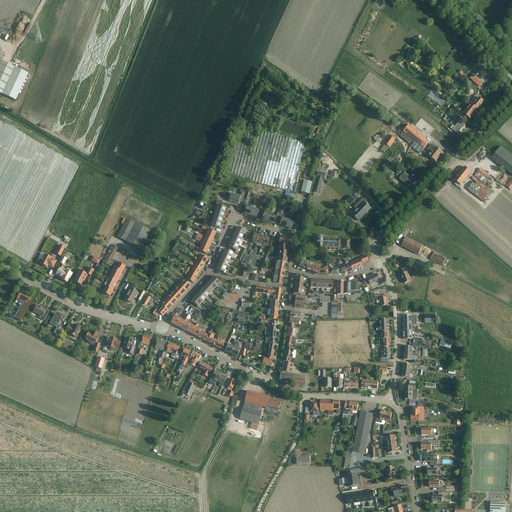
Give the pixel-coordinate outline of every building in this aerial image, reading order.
[(14,67),(2,94),(15,101),(28,73),(14,67)] [(469,119),(484,101),(478,97),(472,105),(471,103),(463,113),(469,119)] [(465,125),(460,120),(457,118),(454,122),(456,123),(457,122),(458,123),(454,127),(453,125),(450,128),(457,134),(463,127),(465,125)] [(408,125),(400,136),(409,144),(411,141),(414,143),(411,146),(419,153),(429,142),(408,125)] [(293,192),(296,178),(305,143),(239,126),(226,175),(293,192)] [(389,147),(395,139),(391,135),(385,144),(381,150),(384,152),(388,147),(389,147)] [(435,162),(439,157),(442,153),(433,145),(428,151),(431,152),(428,156),(435,162)] [(511,174),(511,155),(501,146),(491,158),(511,174)] [(459,188),(461,185),(471,172),(464,167),(453,180),(456,182),(455,184),(459,188)] [(484,183),(490,176),(480,169),(474,176),(484,183)] [(318,172),(313,192),(320,193),(323,180),(324,180),(326,174),(318,172)] [(414,181),(404,173),(399,178),(400,180),(408,187),(410,187),(415,182),(421,182),(421,181),(414,181)] [(492,192),(473,177),(472,179),(476,182),(474,185),(472,183),(467,189),(484,203),(492,192)] [(309,194),(312,182),(304,180),(301,192),(309,194)] [(242,203),(245,194),(241,193),(240,196),(231,193),(228,201),(238,204),(239,202),(242,203)] [(356,209),(351,214),(358,221),(361,218),(361,217),(369,209),(367,207),(369,205),(362,198),(354,207),(356,209)] [(216,210),(224,213),(226,208),(223,207),(224,204),(216,201),(215,205),(217,206),(216,210)] [(250,216),(253,206),(251,205),(250,207),(246,206),(244,214),(250,216)] [(259,210),(255,209),(256,206),(253,206),(250,216),(256,218),(257,215),(260,216),(262,208),(260,207),(259,210)] [(268,222),(270,214),(264,212),(265,209),(262,208),(260,216),(262,217),(262,220),(268,222)] [(270,214),(268,222),(274,224),(275,221),(277,222),(280,214),(277,213),(276,216),(270,214)] [(285,227),(289,217),(286,216),(285,219),(282,218),(283,215),(280,214),(277,222),(280,222),(279,225),(285,227)] [(289,217),(285,227),(291,229),(294,222),(290,221),(291,218),(289,217)] [(141,249),(150,231),(127,219),(117,237),(141,249)] [(235,232),(243,236),(245,231),(237,227),(235,232)] [(206,234),(213,238),(216,232),(205,228),(204,230),(207,231),(206,234)] [(240,241),(243,236),(235,232),(233,237),(240,241)] [(205,237),(198,234),(197,234),(196,236),(211,243),(213,238),(206,234),(205,237)] [(208,249),(211,243),(196,236),(195,239),(201,242),(200,245),(201,245),(208,249)] [(267,247),(270,238),(264,236),(262,245),(260,249),(263,250),(264,246),(267,247)] [(326,239),(323,239),(323,238),(322,238),(322,236),(317,236),(317,240),(317,241),(317,243),(317,245),(317,246),(317,247),(318,246),(319,246),(319,247),(319,248),(320,248),(321,248),(321,249),(322,249),(322,248),(325,248),(325,249),(326,249),(326,248),(329,249),(329,250),(330,250),(330,249),(333,249),(333,250),(334,250),(334,249),(337,249),(337,250),(338,250),(338,249),(338,248),(343,248),(343,249),(349,249),(350,240),(343,240),(343,241),(339,240),(339,239),(338,239),(338,240),(334,240),(334,239),(334,240),(331,240),(331,239),(330,239),(327,239),(327,238),(326,238),(326,239)] [(238,246),(240,241),(233,237),(230,242),(238,246)] [(418,255),(423,246),(406,237),(401,246),(418,255)] [(278,243),(280,244),(287,246),(288,246),(290,241),(280,238),(278,243)] [(236,251),(238,246),(230,242),(228,247),(236,251)] [(60,256),(65,248),(60,245),(55,254),(60,256)] [(206,254),(208,249),(201,245),(200,248),(197,247),(196,249),(206,254)] [(113,246),(103,263),(108,266),(118,248),(113,246)] [(223,254),(230,258),(233,253),(225,249),(223,254)] [(228,263),(230,258),(223,254),(220,259),(228,263)] [(442,266),(445,260),(433,254),(430,260),(442,266)] [(53,268),(56,261),(51,259),(52,258),(45,255),(40,263),(47,267),(48,265),(50,265),(50,266),(53,268)] [(201,255),(199,259),(195,257),(194,259),(197,261),(203,265),(207,258),(201,255)] [(257,257),(245,255),(244,257),(243,259),(242,261),(248,264),(250,260),(256,261),(257,257)] [(402,266),(405,261),(396,256),(394,262),(402,266)] [(226,268),(228,263),(220,259),(218,264),(226,268)] [(310,262),(302,259),(299,266),(306,269),(307,264),(309,265),(310,262)] [(350,266),(352,271),(362,266),(359,259),(349,264),(350,266)] [(200,271),(203,265),(197,261),(195,265),(193,264),(193,263),(190,261),(189,264),(194,267),(200,271)] [(275,270),(284,271),(285,262),(278,262),(277,261),(275,270)] [(110,296),(125,266),(118,262),(115,268),(114,267),(104,286),(105,287),(102,292),(110,296)] [(307,264),(306,269),(318,273),(328,274),(329,268),(323,267),(323,269),(319,268),(320,266),(313,264),(310,262),(309,265),(307,264)] [(224,273),(226,268),(218,264),(216,269),(224,273)] [(340,267),(340,270),(342,275),(352,271),(350,266),(349,264),(340,267)] [(196,276),(200,271),(194,267),(191,271),(189,270),(190,268),(187,267),(185,270),(196,276)] [(72,274),(66,270),(65,271),(59,268),(56,275),(62,278),(62,279),(66,282),(69,278),(70,278),(72,274)] [(91,276),(94,270),(89,268),(86,274),(79,270),(75,277),(76,278),(74,282),(75,283),(75,284),(78,285),(79,285),(81,285),(83,282),(84,282),(88,275),(91,276)] [(262,268),(261,272),(266,272),(266,271),(272,272),(272,276),(283,278),(284,271),(275,270),(262,268)] [(408,274),(405,268),(401,269),(403,273),(401,274),(405,283),(410,281),(409,277),(408,274)] [(192,283),(196,276),(185,270),(183,273),(186,275),(187,273),(189,274),(186,279),(192,283)] [(369,285),(379,280),(376,274),(367,278),(367,280),(362,283),(364,289),(367,287),(366,285),(369,284),(369,285)] [(210,281),(216,287),(220,283),(214,277),(210,281)] [(282,285),(283,278),(274,277),(273,283),(282,285)] [(184,280),(179,285),(186,291),(186,290),(190,286),(184,280)] [(212,291),(216,287),(210,281),(206,285),(212,291)] [(360,294),(361,284),(345,283),(344,294),(350,295),(350,292),(351,292),(352,292),(353,293),(354,292),(355,292),(354,294),(360,294)] [(179,285),(175,290),(181,296),(182,295),(186,291),(179,285)] [(209,295),(212,291),(206,285),(203,289),(209,295)] [(280,296),(281,289),(256,286),(254,286),(252,296),(255,296),(255,293),(258,293),(267,294),(280,296)] [(135,298),(138,292),(130,288),(124,299),(130,303),(134,297),(135,298)] [(205,298),(209,295),(203,289),(199,293),(205,298)] [(140,301),(145,292),(141,290),(136,299),(140,301)] [(175,290),(170,295),(177,301),(181,296),(175,290)] [(201,302),(205,298),(199,293),(195,297),(201,302)] [(21,321),(32,301),(19,294),(16,300),(23,303),(15,318),(21,321)] [(170,295),(166,300),(172,306),(177,301),(170,295)] [(147,296),(142,304),(143,304),(145,305),(146,306),(148,303),(151,305),(153,300),(151,298),(147,296)] [(197,306),(201,302),(195,297),(191,301),(197,306)] [(166,300),(161,305),(162,306),(167,311),(172,306),(166,300)] [(278,310),(279,302),(271,301),(270,309),(271,309),(278,310)] [(163,316),(167,311),(162,306),(161,305),(158,302),(156,303),(159,306),(155,310),(156,310),(152,313),(157,317),(160,314),(163,316)] [(42,308),(37,305),(33,312),(40,316),(39,318),(44,321),(47,315),(44,313),(46,310),(43,308),(42,308)] [(179,315),(183,311),(180,309),(176,313),(174,316),(170,323),(176,326),(179,319),(176,317),(179,314),(179,315)] [(277,320),(278,310),(271,309),(269,319),(277,320)] [(179,319),(176,326),(181,329),(185,321),(186,319),(188,315),(189,313),(187,311),(185,314),(184,317),(182,320),(179,319)] [(66,316),(60,313),(59,315),(55,314),(50,323),(57,327),(60,320),(63,321),(66,316)] [(186,331),(190,324),(187,323),(190,316),(188,315),(186,319),(185,321),(181,329),(186,331)] [(435,315),(425,315),(425,324),(435,323),(435,315)] [(403,330),(412,330),(412,326),(417,325),(417,316),(403,316),(403,330)] [(380,331),(389,331),(388,320),(380,320),(380,331)] [(192,334),(197,324),(194,323),(193,326),(190,324),(186,331),(192,334)] [(289,323),(287,337),(296,338),(298,339),(298,333),(299,330),(293,329),(294,324),(289,323)] [(197,337),(197,336),(200,330),(198,328),(199,325),(197,324),(192,334),(197,337)] [(60,335),(64,327),(60,325),(55,333),(60,335)] [(76,326),(74,325),(73,327),(69,325),(65,331),(69,333),(69,334),(76,338),(81,328),(79,327),(79,326),(78,326),(77,325),(76,326)] [(265,328),(265,334),(269,335),(269,338),(269,339),(276,339),(276,328),(270,328),(265,328)] [(205,341),(207,335),(203,333),(204,332),(200,330),(197,336),(197,337),(205,341)] [(412,330),(403,330),(403,336),(405,336),(406,339),(411,339),(411,336),(412,336),(415,336),(415,330),(412,330)] [(98,334),(93,331),(91,334),(88,332),(84,340),(88,342),(87,342),(90,343),(94,345),(98,337),(97,337),(98,334)] [(213,338),(215,334),(209,331),(207,335),(205,341),(214,346),(216,340),(213,338)] [(390,347),(389,332),(381,333),(381,339),(382,339),(382,347),(390,347)] [(148,347),(151,338),(143,336),(141,343),(140,343),(136,357),(138,357),(139,355),(142,355),(143,350),(142,350),(144,346),(148,347)] [(110,337),(107,346),(111,348),(110,350),(113,351),(117,352),(119,345),(116,344),(117,341),(117,340),(110,337)] [(287,337),(286,344),(292,345),(301,347),(304,347),(304,345),(301,345),(295,344),(296,339),(293,339),(293,338),(287,337)] [(132,355),(135,347),(131,346),(133,340),(126,338),(123,348),(128,350),(127,353),(132,355)] [(163,351),(163,349),(165,342),(157,340),(155,349),(163,351)] [(216,340),(214,346),(222,350),(225,342),(220,340),(219,342),(216,340)] [(180,353),(177,352),(178,347),(168,343),(165,352),(169,354),(170,353),(172,354),(171,358),(177,360),(180,353)] [(265,351),(274,352),(276,345),(266,343),(265,351)] [(231,354),(234,347),(228,344),(225,351),(231,354)] [(292,358),(293,354),(293,349),(291,349),(292,345),(286,344),(283,361),(291,363),(292,358)] [(234,347),(231,354),(236,357),(240,350),(234,347)] [(390,348),(382,349),(382,359),(381,359),(381,363),(388,362),(388,358),(390,358),(390,348)] [(182,370),(187,362),(185,361),(190,352),(184,349),(179,360),(182,361),(179,368),(182,370)] [(404,353),(404,360),(415,360),(416,357),(419,357),(427,357),(428,350),(421,349),(421,352),(419,351),(419,354),(412,354),(404,353)] [(194,367),(197,363),(201,356),(193,351),(189,358),(192,360),(189,364),(194,367)] [(272,360),(274,352),(265,351),(263,358),(269,359),(272,360)] [(98,356),(95,366),(101,368),(104,359),(98,356)] [(207,377),(209,375),(212,369),(200,362),(197,368),(203,372),(202,374),(207,377)] [(281,372),(286,373),(291,373),(292,364),(283,362),(281,372)] [(403,370),(417,372),(418,370),(411,369),(411,365),(404,364),(403,370)] [(217,383),(221,374),(215,371),(209,381),(212,383),(213,381),(217,383)] [(280,381),(292,383),(294,375),(286,374),(286,373),(281,372),(281,374),(280,381)] [(221,374),(217,383),(219,384),(218,386),(221,388),(227,378),(221,374)] [(292,383),(292,384),(304,386),(306,376),(294,374),(294,375),(292,383)] [(334,375),(334,381),(337,381),(337,387),(343,388),(343,379),(343,375),(334,375)] [(349,382),(349,388),(358,388),(359,379),(349,378),(349,382)] [(231,392),(231,391),(235,382),(229,379),(226,386),(228,387),(227,390),(231,392)] [(377,390),(378,382),(363,381),(363,380),(362,380),(361,388),(377,390)] [(190,383),(185,394),(189,396),(194,385),(190,383)] [(415,389),(415,384),(409,384),(409,387),(405,387),(405,393),(417,393),(417,389),(415,389)] [(279,409),(280,403),(268,399),(268,397),(247,391),(244,402),(245,402),(243,408),(242,408),(239,419),(258,424),(261,413),(260,412),(262,407),(265,408),(266,405),(279,409)] [(417,398),(417,393),(405,393),(405,400),(409,400),(409,403),(415,403),(415,397),(417,398)] [(318,412),(319,402),(314,402),(314,401),(310,401),(310,404),(311,404),(311,412),(318,412)] [(339,410),(340,402),(320,401),(320,411),(333,411),(333,410),(337,410),(337,414),(340,414),(340,410),(339,410)] [(346,401),(343,417),(348,418),(349,412),(356,414),(357,411),(358,404),(346,401)] [(412,414),(411,414),(411,421),(424,421),(424,408),(412,407),(412,414)] [(385,421),(387,411),(381,410),(380,416),(377,415),(376,422),(381,423),(382,420),(385,421)] [(353,448),(353,451),(365,454),(373,414),(361,412),(353,448)] [(435,433),(436,432),(436,430),(435,429),(421,429),(421,435),(428,435),(428,438),(435,439),(435,433)] [(389,433),(383,434),(384,437),(385,437),(386,442),(396,441),(395,435),(389,436),(389,433)] [(439,446),(439,441),(428,440),(428,443),(421,443),(421,449),(421,450),(423,450),(427,450),(427,451),(431,451),(431,446),(439,446)] [(397,446),(387,448),(387,451),(384,451),(385,457),(392,456),(392,453),(397,452),(397,446)] [(311,454),(309,453),(299,453),(299,454),(293,454),(293,465),(310,466),(311,454)] [(437,465),(437,459),(434,459),(434,456),(424,456),(424,462),(430,462),(430,465),(437,465)] [(440,475),(440,466),(433,466),(433,469),(427,469),(427,474),(427,475),(429,475),(440,475)] [(387,475),(388,479),(391,478),(391,476),(398,475),(400,474),(399,469),(395,470),(394,469),(392,469),(392,468),(388,468),(389,475),(387,475)] [(345,477),(342,478),(342,480),(351,479),(361,477),(360,471),(350,472),(350,476),(345,476),(345,477)] [(351,479),(342,480),(342,482),(345,482),(346,483),(351,482),(352,485),(362,484),(361,477),(351,479)] [(399,490),(399,487),(391,488),(392,494),(394,493),(394,497),(403,495),(402,489),(399,490)] [(373,491),(366,492),(368,501),(374,500),(373,491)] [(366,492),(359,493),(361,503),(368,501),(366,492)] [(448,496),(448,492),(438,492),(438,495),(432,495),(432,502),(433,502),(433,503),(437,503),(437,502),(442,502),(442,498),(445,498),(445,496),(448,496)] [(359,493),(353,494),(354,504),(361,503),(359,493)] [(353,494),(346,495),(348,505),(354,504),(353,494)] [(505,511),(506,504),(491,503),(490,511),(505,511)]
